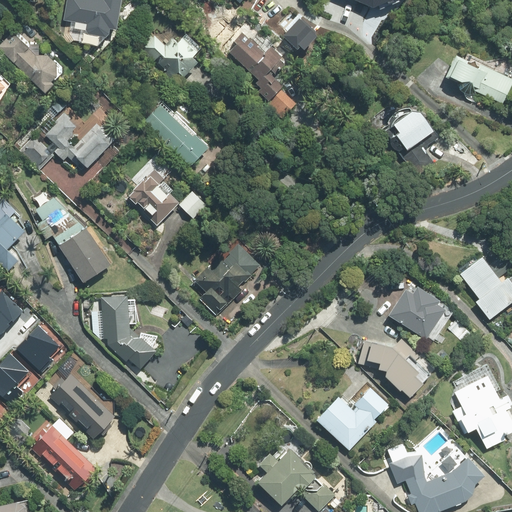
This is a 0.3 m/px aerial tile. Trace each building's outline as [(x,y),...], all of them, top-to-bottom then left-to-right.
[(63,0),(61,19),(70,20),(85,23),(84,33),(107,36),(108,30),(116,31),(119,0),(63,0)] [(351,0),(357,2),(355,7),(362,10),(364,5),(371,8),(394,0),(351,0)] [(255,21),(225,47),(283,114),(294,104),(280,88),(283,85),(272,72),(285,62),(271,46),(274,43),(255,21)] [(27,43),(14,28),(0,43),(0,52),(43,94),(66,71),(47,53),(38,54),(36,43),(27,43)] [(152,33),(140,43),(171,78),(178,72),(182,77),(197,64),(190,57),(199,49),(186,34),(176,43),(172,39),(164,46),(152,33)] [(511,80),(511,79),(455,55),(445,78),(502,103),(511,80)] [(0,98),(11,88),(0,77),(0,98)] [(173,113),(161,101),(142,120),(189,167),(208,148),(187,127),(191,123),(176,109),(173,113)] [(416,110),(383,131),(404,163),(408,161),(414,169),(420,165),(424,171),(434,164),(419,141),(431,133),(416,110)] [(62,115),(45,133),(59,148),(54,153),(64,162),(67,158),(82,173),(115,139),(97,121),(77,141),(70,134),(76,128),(62,115)] [(33,135),(19,148),(40,170),(54,157),(33,135)] [(169,194),(173,190),(163,180),(164,179),(148,162),(132,178),(138,184),(126,195),(156,226),(178,205),(179,204),(169,194)] [(0,265),(6,271),(17,261),(6,251),(25,232),(10,217),(16,211),(2,197),(0,198),(0,265)] [(84,283),(113,263),(101,245),(97,247),(84,229),(52,197),(35,209),(41,221),(35,227),(48,239),(50,237),(59,246),(84,283)] [(214,314),(263,266),(243,246),(233,255),(226,248),(193,280),(205,293),(199,299),(214,314)] [(480,253),(457,270),(477,296),(473,299),(488,319),(511,300),(511,284),(504,274),(511,269),(496,248),(483,257),(480,253)] [(406,290),(402,288),(385,315),(432,344),(452,313),(436,302),(438,299),(411,282),(406,290)] [(0,329),(1,331),(23,307),(1,287),(0,288),(0,329)] [(138,370),(163,345),(146,328),(138,336),(129,327),(128,311),(135,311),(134,300),(127,301),(126,295),(100,298),(105,344),(130,369),(134,365),(138,370)] [(17,345),(43,369),(54,357),(47,351),(58,338),(40,321),(17,345)] [(392,346),(362,338),(355,363),(379,369),(409,397),(435,368),(401,337),(392,346)] [(0,361),(0,394),(9,404),(24,389),(16,382),(31,368),(13,350),(0,361)] [(106,402),(86,382),(86,362),(75,351),(47,379),(51,384),(38,398),(54,413),(61,407),(94,439),(116,417),(113,415),(113,401),(106,402)] [(501,387),(486,362),(452,382),(457,391),(451,394),(457,404),(449,409),(462,433),(473,427),(485,449),(504,438),(502,434),(511,428),(511,419),(505,406),(511,402),(508,396),(500,400),(494,391),(501,387)] [(347,449),(388,405),(358,377),(341,395),(339,394),(315,420),(347,449)] [(51,423),(31,443),(42,453),(36,459),(72,495),(98,468),(51,423)] [(341,497),(290,446),(289,445),(276,460),(265,451),(255,463),(264,470),(255,481),(281,503),(294,488),(321,511),(329,503),(333,506),(341,497)] [(421,456),(401,457),(409,488),(405,490),(410,504),(414,503),(417,511),(435,511),(453,506),(454,506),(455,505),(456,505),(457,505),(458,504),(459,504),(460,504),(461,503),(462,503),(462,502),(463,502),(464,501),(465,501),(465,500),(466,499),(467,499),(467,498),(468,497),(468,496),(469,496),(469,495),(470,494),(470,493),(471,492),(471,491),(472,491),(472,490),(472,489),(472,488),(472,487),(473,486),(473,485),(473,484),(473,483),(482,474),(466,457),(454,469),(424,480),(421,456)] [(29,511),(27,500),(0,505),(0,511),(29,511)]
